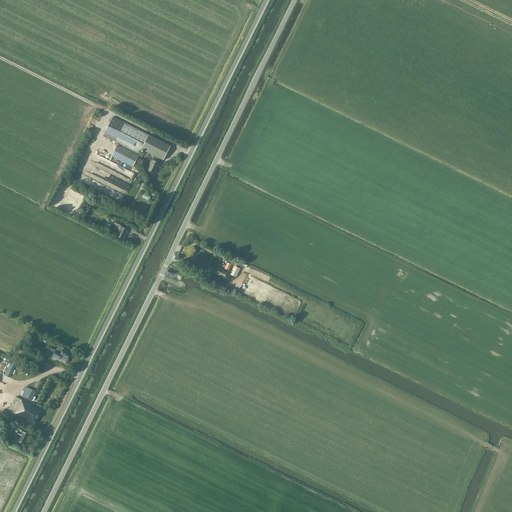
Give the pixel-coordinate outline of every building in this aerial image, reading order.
[(112,117),(103,135),(112,140),(139,154),(141,150),(148,135),(112,117)] [(163,161),(170,146),(148,135),(141,150),(154,156),(152,160),(151,160),(146,170),(154,174),(159,164),(158,164),(160,159),(163,161)] [(116,145),(111,156),(132,167),(138,156),(116,145)] [(121,224),(115,221),(113,225),(118,227),(118,229),(119,230),(116,236),(122,239),(127,230),(120,227),(121,224)] [(234,266),(229,275),(236,278),(240,269),(234,266)] [(205,278),(210,281),(215,283),(218,276),(224,278),(226,273),(219,269),(217,273),(209,269),(205,278)] [(52,349),(50,354),(53,356),(52,356),(59,359),(60,357),(62,358),(61,360),(65,361),(66,360),(67,360),(71,353),(63,350),(64,349),(58,346),(55,351),(52,349)] [(15,364),(11,362),(4,375),(9,377),(15,364)] [(26,387),(22,396),(31,401),(36,392),(26,387)] [(14,415),(33,424),(34,425),(41,410),(40,409),(41,407),(37,404),(35,407),(21,400),(15,397),(7,411),(14,414),(14,415)] [(13,441),(17,443),(17,441),(24,445),(29,435),(22,432),(20,435),(17,433),(13,441)]
